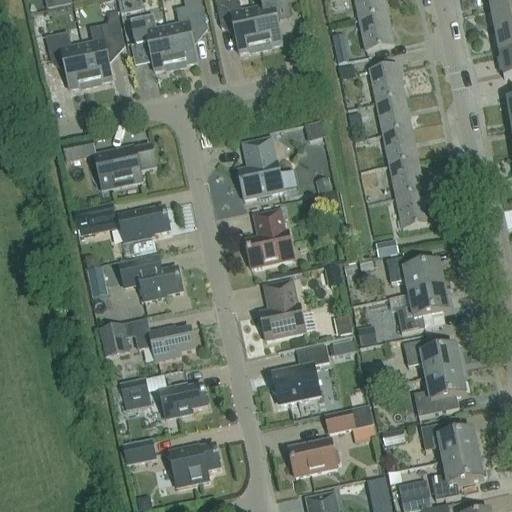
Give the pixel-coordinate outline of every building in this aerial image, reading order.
[(125,17),(144,13),(141,0),(126,0),(122,1),(125,17)] [(283,48),(278,25),(290,22),(285,0),(261,0),(263,11),(253,13),(261,55),(272,52),(271,51),(283,48)] [(352,0),(358,25),(386,19),(382,0),(352,0)] [(511,0),(486,0),(489,15),(511,10),(511,0)] [(176,14),(179,29),(168,31),(176,73),(187,70),(187,69),(198,66),(192,38),(208,35),(201,1),(184,5),(186,12),(176,14)] [(261,55),(253,13),(242,16),(239,1),(216,5),(221,32),(234,29),(240,57),(251,55),(251,57),(261,55)] [(511,10),(489,15),(493,37),(511,33),(511,10)] [(113,84),(107,56),(126,52),(118,17),(110,18),(108,28),(90,32),(93,47),(83,49),(92,91),(102,88),(102,87),(113,84)] [(176,73),(168,31),(157,34),(154,19),(131,23),(137,50),(149,47),(155,76),(166,73),(166,75),(176,73)] [(393,50),(386,19),(358,25),(364,56),(393,50)] [(511,56),(511,33),(493,37),(497,60),(511,56)] [(81,93),(92,91),(83,49),(72,52),(69,37),(46,41),(52,68),(64,65),(70,94),(81,91),(81,93)] [(346,55),(336,57),(339,69),(349,67),(346,55)] [(511,56),(497,60),(501,83),(511,80),(511,56)] [(338,73),(339,74),(341,85),(356,81),(354,71),(354,69),(338,73)] [(368,76),(375,108),(404,103),(397,70),(368,76)] [(375,108),(382,140),(410,134),(404,103),(375,108)] [(360,118),(349,120),(351,133),(363,131),(360,118)] [(382,140),(388,171),(417,166),(410,134),(382,140)] [(250,173),(239,175),(245,204),(257,202),(260,203),(263,203),(267,203),(270,201),(272,199),(284,196),(284,195),(297,192),(293,176),(280,179),(278,167),(277,167),(272,143),(243,149),(247,167),(249,166),(250,173)] [(140,177),(157,173),(152,150),(135,153),(134,150),(96,158),(93,145),(83,147),(83,146),(63,150),(67,166),(86,162),(86,161),(95,158),(103,195),(142,186),(140,177)] [(388,171),(395,203),(424,198),(417,166),(388,171)] [(332,197),(329,182),(315,186),(319,200),(332,197)] [(325,200),(328,218),(341,215),(338,197),(325,200)] [(424,198),(395,203),(401,234),(430,228),(424,198)] [(112,208),(75,216),(80,241),(118,233),(112,208)] [(149,213),(119,219),(125,247),(155,240),(154,239),(170,235),(165,211),(149,215),(149,213)] [(245,244),(252,274),(295,264),(288,235),(286,236),(281,214),(254,220),(259,242),(245,244)] [(394,244),(375,249),(378,260),(397,256),(394,244)] [(84,260),(87,273),(100,270),(98,263),(91,258),(84,260)] [(167,299),(183,296),(178,272),(162,275),(159,261),(120,269),(125,292),(141,289),(144,306),(168,301),(167,299)] [(359,264),(361,276),(374,273),(371,262),(359,264)] [(410,263),(387,267),(392,288),(406,285),(409,299),(443,293),(439,268),(412,274),(410,263)] [(89,273),(94,301),(109,299),(104,270),(89,273)] [(293,285),(265,291),(268,308),(269,308),(271,315),(261,318),(267,346),(306,337),(300,309),(298,310),(293,285)] [(411,312),(398,315),(402,338),(424,334),(445,330),(443,319),(448,318),(443,293),(409,299),(411,312)] [(352,336),(349,319),(333,322),(337,340),(352,336)] [(130,357),(124,329),(100,334),(106,362),(130,357)] [(377,347),(373,330),(357,333),(360,350),(377,347)] [(196,354),(191,332),(176,335),(175,332),(150,337),(150,338),(136,341),(138,354),(153,351),(156,366),(182,361),(181,357),(196,354)] [(355,356),(352,345),(333,349),(335,361),(355,356)] [(423,369),(426,384),(461,377),(456,353),(429,358),(427,347),(404,351),(409,372),(423,369)] [(326,351),(298,357),(301,372),(274,378),(276,388),(273,389),(272,392),(272,394),(273,397),(275,398),(278,398),(280,409),(320,400),(313,370),(329,367),(326,351)] [(465,400),(461,377),(426,384),(429,396),(415,399),(419,422),(458,414),(456,402),(465,400)] [(378,392),(375,378),(365,381),(367,394),(378,392)] [(145,384),(122,389),(125,405),(149,400),(145,384)] [(188,393),(187,389),(160,395),(166,424),(193,418),(192,414),(208,411),(203,389),(188,393)] [(371,429),(367,412),(326,420),(329,438),(371,429)] [(461,426),(443,429),(421,434),(426,456),(441,453),(444,467),(479,460),(477,449),(474,435),(463,437),(461,426)] [(405,446),(402,432),(381,436),(384,450),(405,446)] [(333,454),(332,449),(331,443),(289,452),(296,482),(337,473),(337,470),(339,469),(341,467),(338,455),(336,454),(333,454)] [(152,444),(124,450),(128,470),(156,464),(152,444)] [(170,456),(177,492),(209,485),(207,476),(221,473),(216,449),(200,452),(200,449),(170,456)] [(479,460),(444,467),(446,479),(431,482),(436,505),(460,500),(457,489),(484,484),(479,460)] [(385,483),(369,486),(374,510),(389,507),(385,483)] [(432,511),(428,493),(401,498),(403,511),(432,511)] [(337,511),(335,497),(307,503),(308,511),(337,511)] [(151,511),(149,500),(137,503),(138,511),(151,511)]
